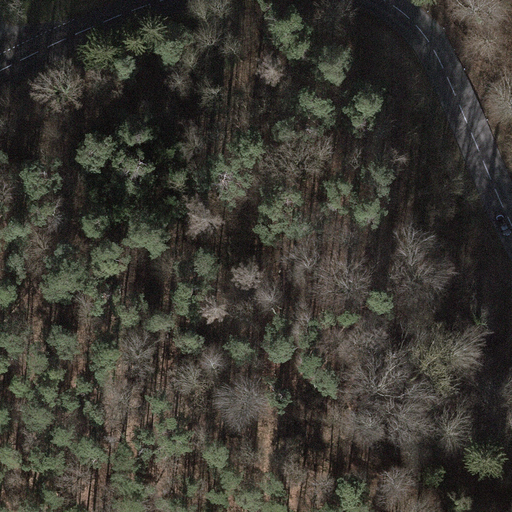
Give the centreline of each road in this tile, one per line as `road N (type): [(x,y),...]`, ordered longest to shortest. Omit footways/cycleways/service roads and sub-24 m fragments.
road 1 (tertiary): [(385,0),(429,41),(511,220)]
road 2 (tertiary): [(0,71),(169,0)]
